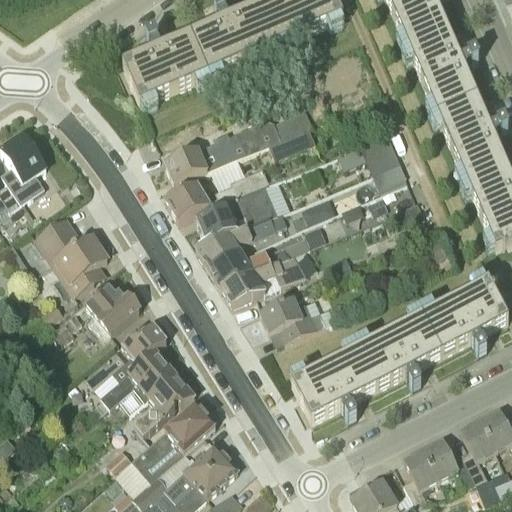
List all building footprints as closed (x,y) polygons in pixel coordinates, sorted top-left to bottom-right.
[(261,13),(278,52),(342,24),(331,0),(285,0),(286,1),(261,13)] [(382,0),(406,53),(446,35),(434,10),(449,3),(447,0),(382,0)] [(211,82),(278,52),(261,13),(235,24),(228,9),(213,16),(219,31),(194,42),(211,82)] [(435,120),(475,103),(463,76),(478,70),(472,55),(457,61),(446,35),(406,53),(435,120)] [(139,113),(211,82),(194,42),(168,53),(161,38),(145,45),(152,60),(122,73),(139,113)] [(464,187),(504,170),(493,144),(507,138),(501,123),(486,129),(475,103),(435,120),(464,187)] [(375,117),(372,111),(366,114),(369,119),(375,117)] [(173,194),(192,186),(268,153),(309,137),(314,134),(307,117),(273,130),(266,127),(228,144),(226,140),(213,145),(215,150),(182,165),(164,172),(173,194)] [(309,137),(268,153),(274,168),(315,152),(309,137)] [(372,183),(399,171),(386,142),(360,154),(365,167),(372,183)] [(21,212),(27,208),(44,197),(35,183),(45,176),(23,143),(0,158),(0,159),(15,181),(5,187),(2,182),(1,182),(21,212)] [(365,167),(360,154),(337,164),(343,176),(365,167)] [(511,188),(504,170),(464,187),(495,258),(506,253),(507,256),(511,254),(511,188)] [(399,171),(372,183),(378,196),(405,185),(399,171)] [(195,223),(195,224),(268,193),(268,192),(262,177),(229,190),(231,193),(204,205),(197,192),(182,200),(164,209),(178,232),(195,223)] [(195,230),(206,254),(270,227),(269,225),(276,223),(267,202),(282,196),(278,189),(268,192),(268,193),(195,224),(198,229),(195,230)] [(0,218),(6,214),(9,219),(19,212),(6,192),(0,196),(0,218)] [(387,218),(381,205),(367,211),(372,224),(387,218)] [(334,221),(328,207),(301,218),(307,232),(334,221)] [(397,239),(424,227),(417,211),(389,222),(397,239)] [(207,278),(238,258),(233,251),(240,253),(275,238),(270,227),(206,254),(195,259),(207,278)] [(34,250),(72,306),(93,291),(87,281),(107,268),(91,245),(81,251),(65,228),(34,250)] [(379,247),(372,232),(360,237),(367,253),(379,247)] [(207,278),(219,297),(294,264),(294,263),(307,257),(309,255),(304,245),(245,269),(238,258),(207,278)] [(445,261),(439,246),(424,253),(431,268),(445,261)] [(231,317),(266,302),(258,288),(260,288),(264,291),(275,286),(278,294),(305,283),(294,264),(219,297),(231,317)] [(337,285),(331,272),(323,275),(329,289),(337,285)] [(424,323),(444,362),(470,349),(477,363),(486,358),(482,351),(488,348),(485,341),(507,329),(488,290),(424,323)] [(83,313),(109,345),(139,320),(126,305),(123,307),(118,301),(115,303),(107,294),(83,313)] [(284,352),(334,330),(328,316),(310,323),(306,312),(297,315),(294,306),(259,321),(269,343),(278,339),(284,352)] [(339,309),(329,317),(335,325),(345,316),(339,309)] [(16,343),(23,353),(62,321),(54,311),(16,343)] [(70,339),(81,330),(74,320),(49,340),(60,353),(73,343),(70,339)] [(359,357),(379,396),(404,383),(412,397),(420,392),(416,385),(422,382),(419,375),(444,362),(424,323),(359,357)] [(93,397),(129,365),(136,374),(137,375),(157,358),(166,351),(153,336),(140,348),(136,343),(85,387),(93,397)] [(13,361),(23,353),(16,343),(5,352),(13,361)] [(379,396),(359,357),(291,393),(311,431),(340,416),(347,430),(356,426),(352,419),(358,416),(354,408),(379,396)] [(146,407),(174,384),(164,371),(167,369),(157,358),(137,375),(136,374),(100,406),(102,408),(108,416),(110,417),(135,395),(146,407)] [(172,417),(177,412),(181,417),(193,406),(174,384),(146,407),(154,417),(130,438),(133,441),(137,438),(143,445),(174,418),(172,417)] [(108,416),(102,408),(92,416),(98,424),(108,416)] [(171,453),(182,464),(214,436),(195,413),(132,467),(131,470),(140,481),(171,453)] [(495,461),(511,452),(511,447),(498,420),(479,430),(495,461)] [(18,428),(12,421),(8,424),(14,431),(18,428)] [(478,470),(495,461),(479,430),(460,440),(473,464),(464,469),(460,462),(475,492),(487,487),(478,470)] [(475,492),(460,462),(459,463),(463,470),(454,474),(441,449),(422,459),(438,490),(456,481),(462,497),(475,492)] [(133,506),(132,507),(135,511),(149,511),(150,511),(174,511),(225,466),(213,453),(167,495),(157,484),(133,506)] [(131,470),(132,467),(122,457),(105,472),(116,484),(131,470)] [(421,499),(438,490),(422,459),(403,469),(416,494),(407,498),(403,492),(412,511),(425,511),(427,511),(421,499)] [(39,478),(48,470),(39,460),(25,472),(30,477),(39,478)] [(200,511),(222,493),(237,479),(225,466),(174,511),(200,511)] [(501,508),(511,503),(511,486),(495,493),(501,508)] [(349,503),(351,509),(369,497),(364,489),(355,494),(349,497),(349,503)] [(395,511),(381,490),(369,497),(351,509),(352,511),(395,511)] [(133,506),(128,500),(114,511),(126,511),(132,507),(133,506)] [(237,511),(229,503),(219,511),(237,511)]
